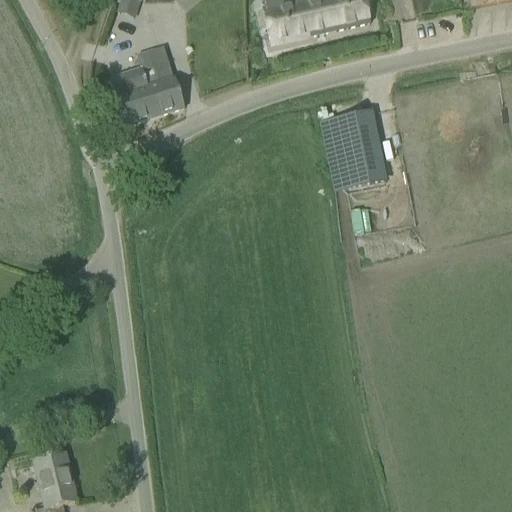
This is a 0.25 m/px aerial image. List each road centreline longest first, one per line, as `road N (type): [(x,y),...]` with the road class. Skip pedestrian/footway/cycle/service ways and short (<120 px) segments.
road 1 (unclassified): [(99,172),(299,83),(511,35)]
road 2 (unclassified): [(147,511),(99,172)]
road 3 (unclassified): [(99,172),(24,0)]
road 4 (unknown): [(113,261),(0,336)]
